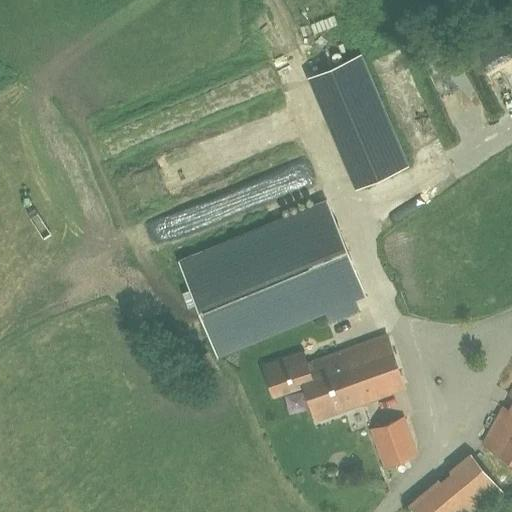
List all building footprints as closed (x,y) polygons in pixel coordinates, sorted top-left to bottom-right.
[(359,56),(313,76),(357,180),(403,161),(359,56)] [(180,264),(216,352),(364,291),(328,203),(180,264)] [(387,335),(335,353),(354,406),(405,388),(387,335)] [(303,352),(264,366),(274,394),(304,384),(317,419),(354,406),(335,353),(307,363),(303,352)] [(511,391),(485,441),(511,455),(511,391)] [(419,455),(404,416),(370,428),(384,468),(419,455)] [(468,511),(458,498),(437,511),(468,511)]
